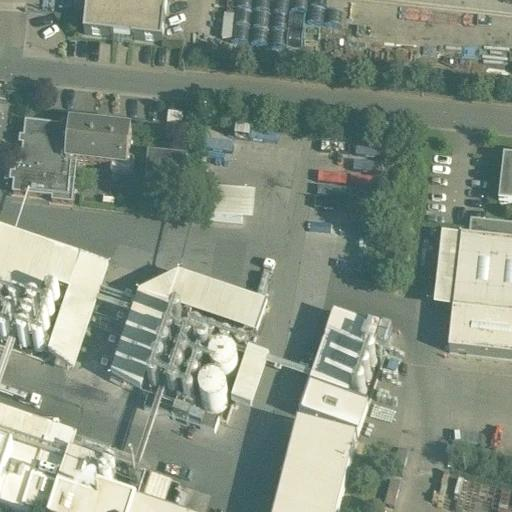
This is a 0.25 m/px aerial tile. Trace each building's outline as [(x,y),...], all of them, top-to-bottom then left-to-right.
[(168,0),(88,0),(85,37),(163,45),(168,0)] [(183,116),(169,114),(167,125),(182,127),(183,116)] [(96,126),(70,123),(70,125),(66,163),(77,165),(128,170),(132,130),(114,128),(114,122),(97,120),(96,126)] [(62,128),(26,125),(21,170),(16,169),(13,196),(53,200),(52,204),(73,207),(77,165),(66,163),(70,125),(63,124),(62,128)] [(152,153),(147,177),(173,182),(178,158),(152,153)] [(511,160),(505,160),(500,205),(511,206),(511,160)] [(245,198),(197,193),(194,221),(242,226),(245,198)] [(511,227),(472,223),(469,242),(511,246),(511,227)] [(110,272),(0,234),(0,290),(42,305),(47,290),(71,298),(51,360),(75,377),(110,272)] [(511,246),(469,242),(463,241),(454,314),(511,320),(511,246)] [(268,310),(180,280),(141,299),(113,381),(140,397),(170,310),(257,340),(258,340),(268,310)] [(42,305),(0,290),(0,349),(44,364),(50,361),(51,360),(71,298),(47,290),(42,305)] [(257,340),(170,310),(140,397),(149,400),(220,424),(228,426),(234,408),(252,355),(257,340)] [(270,361),(252,355),(234,408),(252,414),(270,361)] [(220,424),(149,400),(145,412),(216,436),(220,424)] [(79,440),(0,413),(0,429),(74,455),(79,440)] [(0,508),(11,511),(54,511),(74,455),(0,429),(0,508)] [(278,511),(155,511),(138,506),(136,511),(340,511),(358,443),(300,430),(278,511)] [(107,466),(74,455),(54,511),(136,511),(138,506),(98,493),(107,466)]
